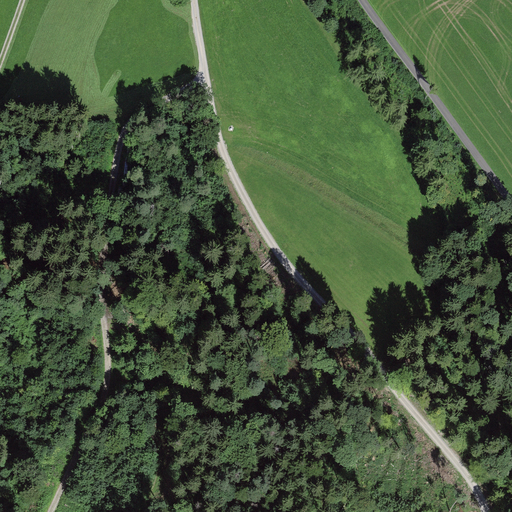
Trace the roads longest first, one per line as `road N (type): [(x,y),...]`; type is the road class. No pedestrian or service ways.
road 1 (track): [(486,511),(438,432),(323,318),(243,195),(218,140),(194,0)]
road 2 (track): [(52,511),(105,395),(102,291),(122,149),(205,78)]
road 3 (unclassified): [(363,0),(511,204)]
